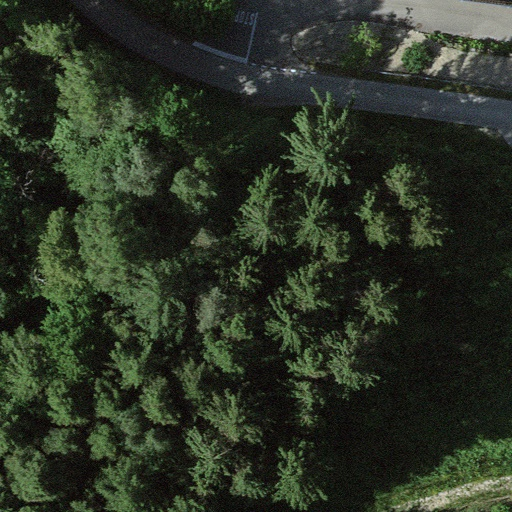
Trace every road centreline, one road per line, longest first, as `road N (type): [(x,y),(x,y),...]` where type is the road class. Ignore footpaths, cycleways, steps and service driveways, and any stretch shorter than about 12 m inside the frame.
road 1 (residential): [(252,76),(511,108)]
road 2 (residential): [(82,0),(154,50),(252,76)]
road 3 (track): [(511,486),(395,511)]
